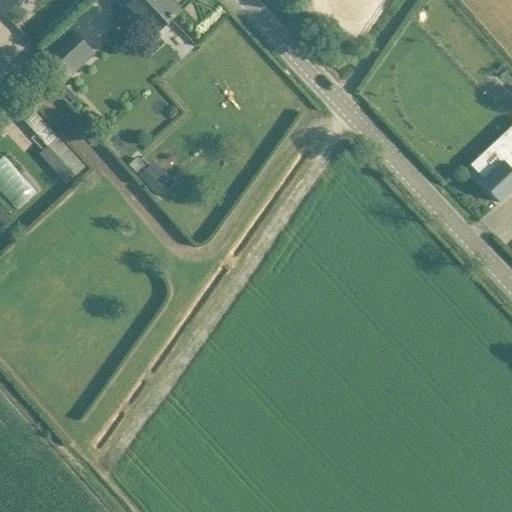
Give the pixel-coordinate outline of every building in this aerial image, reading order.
[(0,0),(0,11),(4,16),(21,0),(0,0)] [(119,0),(129,11),(151,34),(154,37),(180,13),(168,0),(119,0)] [(73,32),(44,59),(64,82),(94,54),(73,32)] [(71,101),(78,95),(69,85),(62,91),(71,101)] [(31,108),(21,118),(75,177),(85,167),(31,108)] [(38,170),(8,137),(0,144),(0,153),(27,182),(38,170)] [(511,154),(481,184),(500,203),(511,191),(511,154)] [(137,158),(129,165),(139,176),(147,169),(137,158)] [(151,165),(140,176),(159,197),(171,186),(151,165)] [(17,191),(0,173),(0,195),(6,202),(17,191)]
